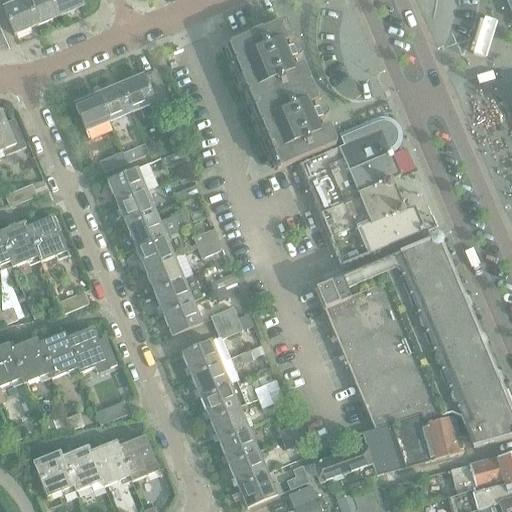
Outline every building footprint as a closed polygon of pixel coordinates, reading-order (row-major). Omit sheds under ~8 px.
[(14,38),(37,28),(25,0),(23,0),(2,9),(14,38)] [(52,0),(25,0),(37,28),(60,18),(52,0)] [(52,0),(60,18),(83,8),(79,0),(52,0)] [(224,48),(250,110),(309,85),(298,60),(301,57),(301,54),(300,51),(297,49),(293,49),(283,23),(224,48)] [(144,76),(119,86),(131,114),(154,105),(157,112),(168,107),(156,77),(146,81),(144,76)] [(319,111),(309,85),(250,110),(276,172),(335,147),(324,121),(327,118),(327,114),(324,111),(319,111)] [(119,86),(97,95),(109,124),(131,114),(119,86)] [(86,134),(109,124),(97,95),(74,105),(86,134)] [(0,113),(0,112),(0,154),(15,148),(0,113)] [(299,166),(313,200),(394,166),(387,150),(392,147),(395,141),(395,135),(393,130),(388,126),(383,124),(377,125),(375,121),(340,136),(339,136),(338,136),(343,148),(299,166)] [(122,156),(126,166),(149,156),(145,146),(122,156)] [(171,156),(160,160),(164,171),(186,162),(182,152),(171,156)] [(126,166),(122,156),(122,154),(99,164),(104,175),(126,166)] [(116,206),(147,193),(158,188),(148,165),(137,170),(106,183),(116,206)] [(313,200),(327,234),(399,204),(390,184),(399,179),(394,166),(313,200)] [(10,210),(37,198),(32,186),(5,198),(10,210)] [(178,205),(200,196),(196,186),(174,195),(178,205)] [(116,206),(125,228),(156,215),(147,193),(116,206)] [(403,214),(399,204),(327,234),(342,268),(422,234),(413,212),(403,214)] [(160,224),(156,215),(125,228),(134,250),(165,237),(165,238),(190,227),(184,214),(160,224)] [(52,219),(26,230),(25,230),(38,259),(37,259),(40,265),(66,254),(52,219)] [(23,224),(0,233),(0,241),(10,265),(9,265),(12,270),(37,259),(38,259),(25,230),(26,230),(23,224)] [(191,240),(196,250),(217,241),(214,230),(191,240)] [(174,259),(165,238),(165,237),(134,250),(143,272),(174,259)] [(0,268),(9,265),(10,265),(0,241),(0,268)] [(221,250),(217,241),(196,250),(200,259),(221,250)] [(473,450),(511,439),(511,423),(438,247),(430,243),(315,292),(373,431),(420,417),(423,424),(458,414),(473,450)] [(181,256),(174,259),(143,272),(153,294),(191,278),(181,256)] [(210,285),(214,294),(236,285),(231,275),(210,285)] [(153,294),(162,316),(193,303),(202,299),(192,277),(191,278),(153,294)] [(240,294),(236,285),(214,294),(218,304),(240,294)] [(62,317),(88,306),(84,294),(57,305),(62,317)] [(202,326),(193,303),(162,316),(172,339),(202,326)] [(40,304),(28,309),(33,321),(45,316),(40,304)] [(0,315),(3,322),(6,328),(18,322),(12,310),(0,315)] [(210,319),(215,331),(237,321),(233,310),(210,319)] [(248,317),(237,321),(242,333),(253,328),(248,317)] [(181,354),(191,377),(231,360),(223,341),(242,333),(237,321),(215,331),(218,339),(181,354)] [(92,330),(66,342),(78,370),(81,376),(107,365),(92,330)] [(63,334),(38,345),(37,345),(50,375),(50,374),(53,381),(78,370),(66,342),(63,334)] [(35,339),(9,351),(22,380),(24,385),(50,375),(37,345),(38,345),(35,339)] [(0,389),(22,380),(9,351),(7,345),(0,348),(0,389)] [(250,351),(239,356),(239,357),(243,366),(255,361),(254,360),(251,352),(250,351)] [(191,377),(200,399),(237,384),(240,382),(231,360),(191,377)] [(253,391),(257,402),(279,392),(275,382),(253,391)] [(246,406),(237,384),(200,399),(209,421),(239,409),(246,406)] [(283,402),(279,392),(257,402),(260,411),(283,402)] [(100,427),(127,416),(122,404),(95,415),(100,427)] [(209,421),(218,443),(249,431),(239,409),(209,421)] [(68,420),(73,431),(85,426),(80,415),(68,420)] [(362,437),(366,447),(371,466),(375,479),(462,455),(454,422),(423,431),(418,419),(358,437),(358,438),(362,437)] [(40,425),(45,436),(57,431),(52,420),(40,425)] [(11,431),(16,442),(28,437),(24,425),(11,431)] [(278,435),(281,443),(296,437),(293,428),(278,435)] [(218,443),(228,466),(258,453),(249,431),(218,443)] [(300,445),(296,437),(281,443),(285,452),(300,445)] [(145,438),(118,449),(130,479),(131,483),(158,472),(145,438)] [(103,490),(130,479),(118,449),(117,449),(115,444),(90,455),(102,484),(101,484),(103,490)] [(316,477),(319,485),(371,466),(366,447),(309,467),(312,478),(316,477)] [(75,494),(101,484),(102,484),(90,455),(87,449),(61,459),(73,489),(75,494)] [(73,489),(61,459),(58,453),(32,464),(47,500),(62,493),(66,503),(77,499),(75,494),(73,489)] [(228,466),(237,488),(267,475),(258,453),(228,466)] [(457,497),(499,485),(498,484),(504,483),(503,480),(507,479),(509,475),(511,474),(511,455),(450,473),(457,497)] [(309,467),(303,469),(309,484),(312,482),(313,482),(312,478),(309,467)] [(511,495),(511,474),(509,475),(507,479),(503,480),(504,483),(498,484),(499,485),(503,484),(503,486),(472,495),(476,511),(480,511),(509,503),(508,502),(507,497),(511,495)] [(272,487),(267,475),(237,488),(247,511),(283,496),(278,485),(272,487)] [(287,498),(292,509),(315,499),(310,488),(287,498)] [(338,511),(377,511),(373,494),(353,499),(353,498),(336,503),(338,511)] [(292,509),(293,511),(314,511),(320,510),(315,499),(292,509)] [(511,511),(511,500),(508,502),(509,503),(480,511),(511,511)]
